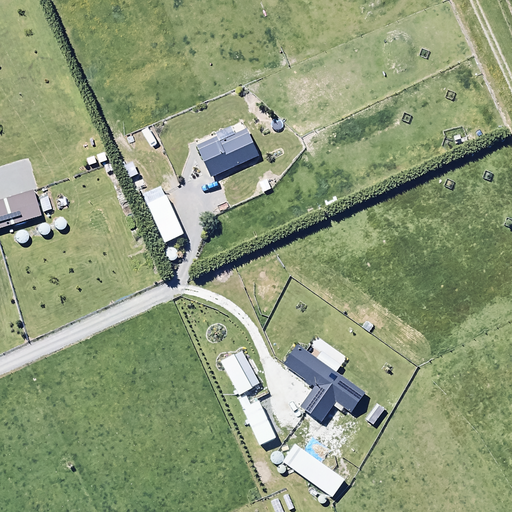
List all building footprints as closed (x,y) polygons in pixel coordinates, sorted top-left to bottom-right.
[(257,156),(245,129),(217,141),(215,137),(196,146),(209,177),(257,156)] [(34,200),(31,191),(0,199),(0,227),(50,213),(45,197),(34,200)] [(182,234),(165,196),(146,204),(163,243),(182,234)] [(99,208),(88,212),(95,236),(106,232),(99,208)] [(64,225),(65,223),(64,222),(64,221),(63,219),(61,218),(60,218),(58,217),(56,218),(54,218),(53,219),(52,221),(51,222),(51,224),(52,225),(52,227),(53,228),(55,229),(56,230),(58,230),(60,230),(62,229),(63,228),(64,226),(64,225)] [(48,230),(49,229),(48,227),(48,226),(47,224),(45,223),(44,223),(42,223),(40,223),(39,224),(37,225),(36,226),(36,227),(36,229),(36,231),(37,232),(38,233),(39,234),(41,235),(42,235),(44,235),(46,234),(47,233),(48,232),(48,230)] [(27,238),(27,236),(27,235),(26,233),(25,232),(24,231),(22,230),(20,230),(18,230),(16,231),(15,232),(14,233),(13,235),(13,237),(13,238),(14,240),(15,241),(16,242),(18,243),(20,243),(22,243),(24,242),(25,241),(26,239),(27,238)] [(177,258),(174,247),(163,250),(165,261),(177,258)] [(362,392),(296,346),(282,365),(313,387),(299,407),(319,421),(333,400),(349,411),(362,392)] [(362,445),(355,439),(344,453),(351,459),(362,445)] [(343,480),(294,444),(281,462),(330,497),(343,480)] [(283,458),(275,450),(267,458),(275,466),(283,458)]
